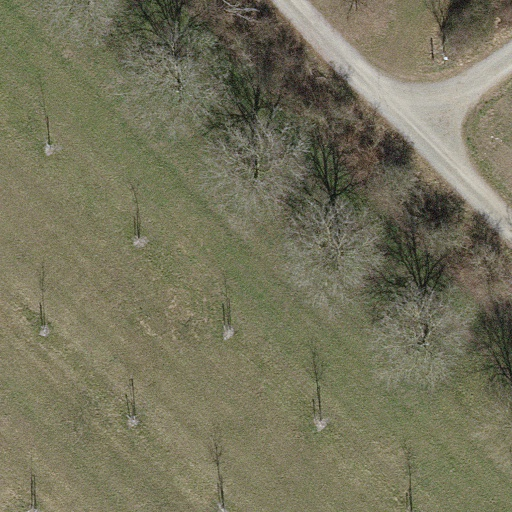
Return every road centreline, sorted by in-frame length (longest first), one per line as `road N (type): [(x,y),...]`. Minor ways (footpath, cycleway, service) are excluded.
road 1 (track): [(417,132),(290,0)]
road 2 (track): [(511,223),(417,132)]
